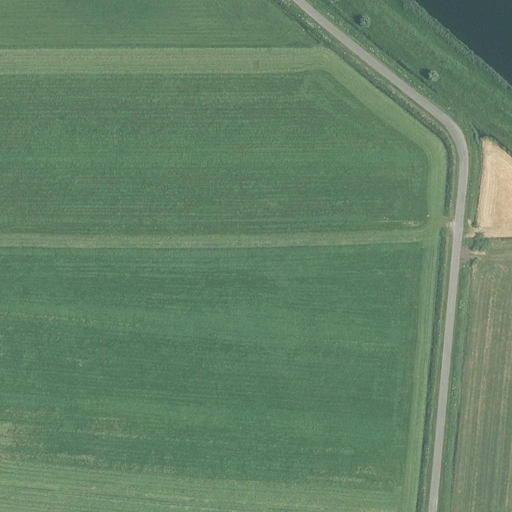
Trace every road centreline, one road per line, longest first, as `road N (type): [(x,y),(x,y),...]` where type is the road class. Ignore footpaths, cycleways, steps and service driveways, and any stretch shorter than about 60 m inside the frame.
road 1 (unclassified): [(431,511),(460,140),(445,119),(297,0)]
road 2 (track): [(511,123),(361,0)]
